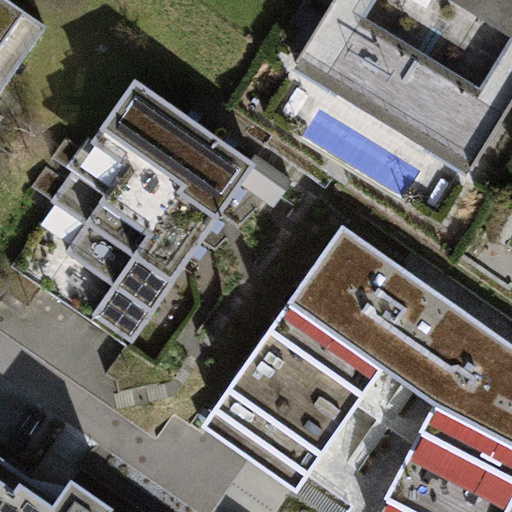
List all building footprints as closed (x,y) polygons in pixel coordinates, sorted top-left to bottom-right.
[(5,0),(0,0),(0,95),(46,27),(5,0)] [(511,105),(511,0),(336,0),(298,63),(472,170),(511,105)] [(242,199),(119,117),(7,282),(130,365),(242,199)] [(511,511),(511,357),(344,241),(201,441),(296,502),(378,386),(433,422),(386,511),(511,511)] [(0,468),(0,511),(122,511),(124,511),(76,474),(54,507),(0,468)]
